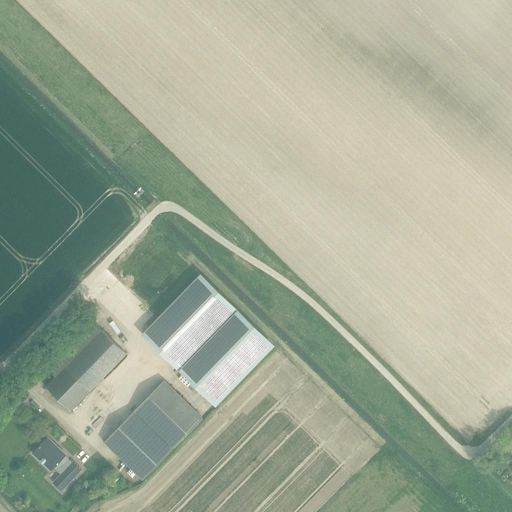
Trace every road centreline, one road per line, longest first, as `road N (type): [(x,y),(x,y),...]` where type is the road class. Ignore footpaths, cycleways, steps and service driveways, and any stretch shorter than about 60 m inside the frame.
road 1 (unknown): [(77,292),(112,304),(142,348),(140,367),(96,422),(73,423),(9,361)]
road 2 (unclassified): [(0,370),(161,208)]
